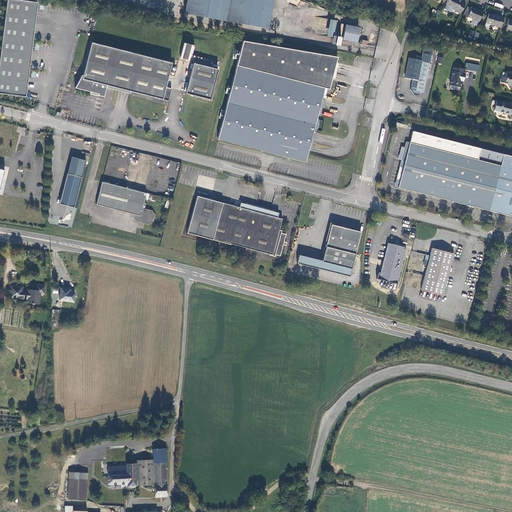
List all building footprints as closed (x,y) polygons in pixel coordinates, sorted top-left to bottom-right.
[(37,2),(19,0),(6,0),(0,55),(0,93),(25,97),(37,2)] [(268,29),(273,0),(186,0),(184,13),(268,29)] [(456,11),(456,12),(460,14),(465,3),(461,1),(462,0),(460,0),(447,0),(446,4),(452,7),(452,8),(456,11)] [(467,18),(467,17),(479,21),(483,11),(479,10),(471,7),(471,8),(467,7),(463,16),(467,18)] [(488,14),(485,23),(501,27),(504,17),(500,16),(499,16),(495,15),(495,16),(488,14)] [(360,27),(345,24),(342,39),(357,42),(360,27)] [(339,45),(340,37),(332,36),(331,43),(339,45)] [(317,115),(321,100),(323,93),(324,88),(329,89),(337,57),(242,41),(217,139),(305,162),(308,150),(312,135),(312,134),(317,116),(317,115)] [(172,63),(91,42),(85,68),(83,75),(82,75),(75,88),(98,94),(98,95),(104,97),(107,85),(168,101),(171,89),(165,87),(172,63)] [(193,45),(184,43),(180,58),(189,60),(193,45)] [(411,89),(413,94),(418,95),(419,92),(423,93),(432,50),(423,48),(420,61),(422,62),(418,81),(413,80),(411,89)] [(479,65),(466,62),(465,70),(478,72),(479,65)] [(218,69),(193,63),(185,93),(210,100),(218,69)] [(464,69),(454,67),(449,88),(460,91),(464,69)] [(511,73),(511,75),(506,74),(505,77),(502,76),(501,82),(507,84),(507,85),(511,86),(511,84),(511,73)] [(496,100),(494,110),(499,112),(511,115),(511,109),(510,109),(511,104),(496,100)] [(408,150),(409,143),(477,160),(478,156),(407,138),(404,148),(404,149),(408,150)] [(398,188),(511,217),(511,214),(511,156),(492,152),(480,149),(478,156),(477,160),(409,143),(408,150),(404,149),(401,160),(405,161),(398,188)] [(394,187),(398,188),(405,161),(401,160),(394,187)] [(59,204),(66,206),(74,208),(81,177),(67,173),(59,204)] [(144,200),(146,193),(102,182),(96,205),(133,214),(132,216),(133,218),(134,220),(136,221),(148,224),(153,221),(151,218),(155,216),(152,211),(142,208),(144,200)] [(239,207),(197,196),(187,233),(231,245),(231,244),(269,254),(269,255),(275,257),(275,255),(280,256),(283,245),(286,245),(287,242),(284,242),(286,234),(281,233),(282,230),(279,230),(282,219),(277,217),(278,213),(240,203),(239,207)] [(322,260),(322,261),(351,269),(360,232),(331,224),(322,260)] [(396,284),(406,247),(388,243),(378,279),(396,284)] [(432,248),(421,290),(443,296),(453,253),(432,248)] [(299,263),(297,263),(349,276),(351,269),(322,261),(322,260),(301,256),(299,263)] [(40,304),(41,294),(45,294),(45,286),(37,285),(36,290),(29,289),(29,291),(28,300),(28,303),(40,304)] [(20,298),(20,299),(28,300),(29,291),(22,291),(22,287),(11,287),(11,297),(20,298)] [(61,288),(59,300),(73,302),(75,293),(69,292),(69,290),(61,288)] [(54,314),(53,325),(59,325),(61,310),(52,309),(52,314),(54,314)] [(126,466),(108,467),(109,484),(127,483),(127,486),(136,485),(136,481),(137,481),(137,485),(154,484),(155,497),(167,496),(165,461),(167,461),(166,448),(153,449),(153,459),(136,460),(136,463),(126,464),(126,466)] [(69,472),(67,506),(86,507),(87,488),(87,481),(88,473),(69,472)]
